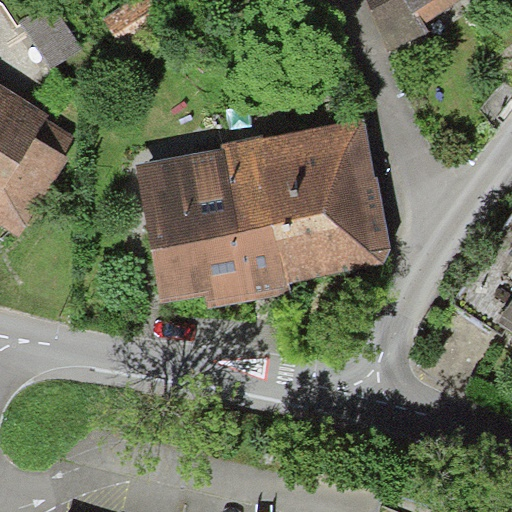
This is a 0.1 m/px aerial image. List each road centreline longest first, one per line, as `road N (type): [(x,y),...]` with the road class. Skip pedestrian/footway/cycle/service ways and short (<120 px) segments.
road 1 (residential): [(365,398),(0,337)]
road 2 (residential): [(365,398),(434,236),(511,133)]
road 3 (residential): [(511,442),(365,398)]
